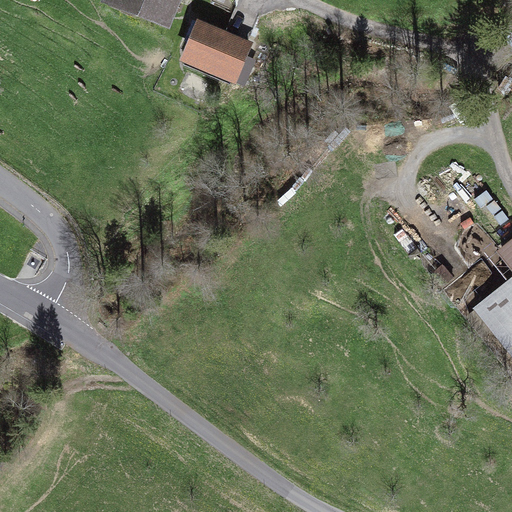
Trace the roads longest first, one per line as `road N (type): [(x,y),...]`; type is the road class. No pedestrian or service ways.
road 1 (track): [(511,181),(483,99),(444,46),(300,0)]
road 2 (residential): [(319,511),(114,361)]
road 3 (residential): [(41,319),(62,292),(68,259),(60,233),(0,186)]
